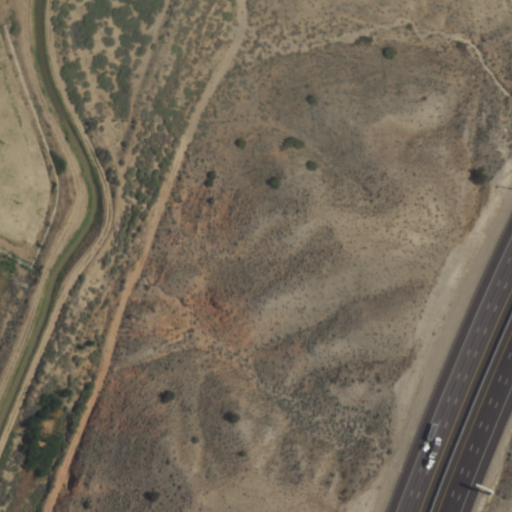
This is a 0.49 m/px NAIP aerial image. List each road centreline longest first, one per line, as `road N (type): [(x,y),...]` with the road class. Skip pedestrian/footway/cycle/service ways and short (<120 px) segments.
road 1 (motorway): [(511,240),(405,511)]
road 2 (motorway): [(458,511),(511,373)]
